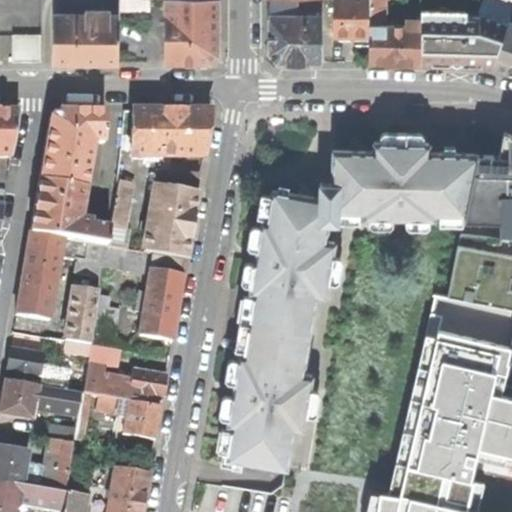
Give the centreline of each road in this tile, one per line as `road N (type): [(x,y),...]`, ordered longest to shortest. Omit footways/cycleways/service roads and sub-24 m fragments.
road 1 (residential): [(239,88),(167,511)]
road 2 (residential): [(511,101),(467,91),(239,88)]
road 3 (residential): [(0,311),(39,85)]
road 4 (residential): [(39,85),(239,88)]
